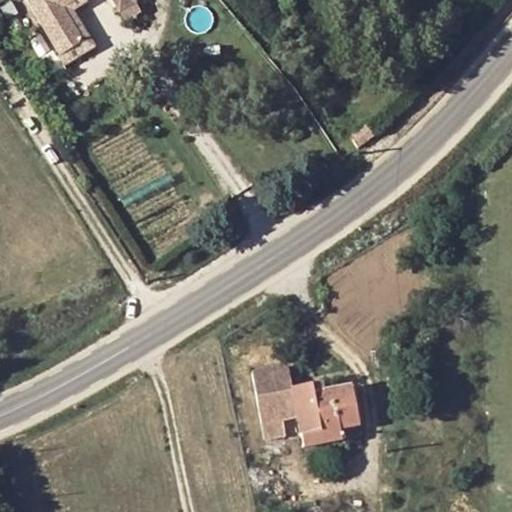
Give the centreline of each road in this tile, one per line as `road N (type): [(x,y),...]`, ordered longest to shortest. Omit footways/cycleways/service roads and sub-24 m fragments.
road 1 (tertiary): [(511,39),(431,131),(327,217),(156,330),(0,412)]
road 2 (unknown): [(156,330),(191,511)]
